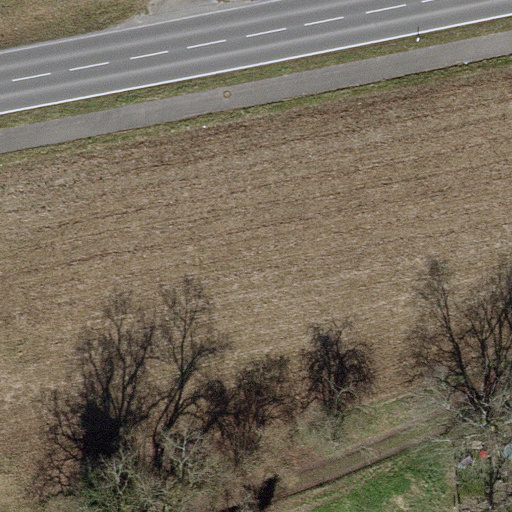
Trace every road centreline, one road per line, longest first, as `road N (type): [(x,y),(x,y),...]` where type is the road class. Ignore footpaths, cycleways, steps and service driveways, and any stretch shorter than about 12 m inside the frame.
road 1 (secondary): [(425,0),(0,80)]
road 2 (track): [(511,406),(204,511)]
